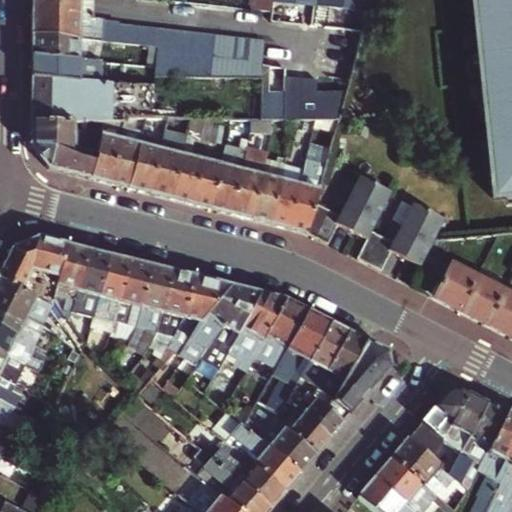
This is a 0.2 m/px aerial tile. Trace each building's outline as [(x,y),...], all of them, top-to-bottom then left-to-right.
[(31,0),(31,14),(92,19),(92,0),(31,0)] [(251,0),(250,11),(271,13),(272,0),(251,0)] [(343,30),(363,32),(370,0),(272,0),(271,13),(270,22),(343,30)] [(511,0),(465,0),(466,5),(470,4),(473,36),(475,52),(476,60),(478,83),(479,86),(475,86),(475,88),(477,105),(478,117),(482,117),(485,141),(489,174),(492,201),(511,199),(511,0)] [(258,81),(263,42),(118,25),(118,24),(104,22),(104,20),(92,19),(31,14),(31,40),(100,45),(158,49),(156,67),(155,80),(258,81)] [(330,82),(350,83),(356,60),(361,41),(363,32),(343,30),(330,82)] [(467,54),(475,52),(473,36),(465,37),(467,54)] [(78,61),(94,62),(94,49),(99,50),(100,45),(31,40),(31,57),(78,61)] [(30,78),(78,83),(78,61),(31,57),(30,78)] [(470,83),(478,83),(476,60),(468,61),(470,83)] [(144,120),(153,120),(154,87),(78,83),(30,78),(30,122),(73,124),(83,123),(87,122),(103,122),(112,122),(123,121),(123,119),(144,120)] [(338,123),(340,115),(350,83),(330,82),(327,96),(277,96),(278,82),(262,82),(261,122),(272,122),(292,122),(315,122),(338,123)] [(468,106),(477,105),(475,88),(466,89),(468,106)] [(142,132),(164,138),(166,120),(153,120),(144,120),(142,132)] [(177,148),(180,137),(174,132),(172,131),(174,121),(166,120),(164,138),(164,140),(162,144),(177,148)] [(90,180),(108,184),(118,140),(121,129),(123,121),(112,122),(111,129),(102,129),(100,137),(90,180)] [(225,150),(227,142),(230,121),(214,121),(207,146),(225,150)] [(227,142),(247,145),(250,133),(251,121),(230,121),(227,142)] [(250,133),(270,133),(272,122),(261,122),(251,121),(250,133)] [(83,133),(73,133),(73,124),(30,122),(30,142),(83,142),(83,134),(83,133)] [(108,184),(128,190),(139,145),(142,133),(121,129),(118,140),(108,184)] [(49,170),(90,180),(100,137),(83,134),(83,142),(30,142),(30,146),(49,170)] [(480,175),(489,174),(485,141),(476,142),(480,175)] [(128,190),(149,195),(158,157),(160,151),(139,145),(128,190)] [(149,195),(170,200),(180,156),(160,151),(158,157),(149,195)] [(230,215),(250,220),(261,176),(265,161),(252,158),(253,153),(246,151),(245,156),(241,171),(230,215)] [(170,200),(192,205),(202,161),(180,156),(170,200)] [(192,205),(210,210),(221,166),(202,161),(192,205)] [(210,210),(230,215),(241,171),(221,166),(210,210)] [(250,220),(269,225),(281,181),(261,176),(250,220)] [(368,242),(371,234),(391,195),(360,179),(340,218),(315,205),(307,234),(329,246),(339,227),(368,242)] [(269,225),(287,229),(299,188),(299,186),(281,181),(269,225)] [(307,234),(315,205),(319,191),(299,186),(299,188),(287,229),(307,234)] [(434,243),(435,243),(445,222),(414,206),(394,245),(371,234),(368,242),(358,261),(383,273),(392,255),(421,269),(434,243)] [(52,299),(53,296),(65,245),(37,238),(10,252),(0,271),(0,279),(50,306),(52,299)] [(62,310),(71,312),(87,251),(65,245),(53,296),(65,299),(62,310)] [(71,312),(93,318),(108,256),(87,251),(71,312)] [(90,328),(111,333),(129,261),(108,256),(93,318),(90,328)] [(132,307),(139,308),(150,267),(129,261),(111,333),(124,336),(127,326),(132,307)] [(431,298),(459,312),(475,279),(448,265),(441,280),(422,271),(413,288),(431,298)] [(152,344),(156,333),(171,272),(150,267),(139,308),(135,328),(123,350),(133,354),(140,358),(152,344)] [(176,330),(181,318),(191,277),(171,272),(156,333),(152,344),(166,348),(167,348),(176,330)] [(511,297),(511,275),(502,293),(511,297)] [(183,342),(190,333),(229,286),(191,277),(181,318),(176,330),(167,348),(169,349),(173,353),(174,352),(183,342)] [(49,310),(50,306),(0,279),(0,304),(43,327),(49,310)] [(459,312),(485,326),(502,293),(475,279),(459,312)] [(201,360),(198,359),(231,311),(223,304),(235,288),(229,286),(190,333),(183,342),(174,352),(182,359),(194,369),(201,360)] [(223,304),(231,311),(245,290),(235,288),(223,304)] [(230,347),(239,331),(259,294),(245,290),(231,311),(198,359),(201,360),(204,362),(208,355),(221,363),(222,361),(230,347)] [(511,297),(502,293),(485,326),(511,339),(511,297)] [(244,372),(263,338),(284,300),(259,294),(239,331),(230,347),(239,353),(232,366),(244,372)] [(275,369),(285,351),(306,312),(284,300),(263,338),(277,345),(273,352),(268,350),(255,375),(267,382),(271,375),(275,369)] [(0,327),(33,346),(43,327),(0,304),(0,327)] [(127,326),(135,328),(139,308),(132,307),(127,326)] [(286,399),(294,385),(329,324),(306,312),(285,351),(290,354),(280,371),(275,369),(271,375),(281,380),(265,408),(277,416),(284,404),(287,407),(290,402),(286,399)] [(315,387),(324,372),(347,333),(329,324),(294,385),(300,389),(305,381),(315,387)] [(0,353),(24,366),(33,346),(0,327),(0,353)] [(323,401),(327,403),(364,342),(347,333),(324,372),(333,377),(323,393),(326,395),(323,401)] [(340,423),(388,366),(385,353),(364,342),(327,403),(324,410),(340,423)] [(239,353),(230,347),(222,361),(232,366),(239,353)] [(152,365),(158,370),(173,353),(169,349),(167,348),(166,348),(152,365)] [(0,377),(14,385),(24,366),(0,353),(0,377)] [(147,384),(131,370),(124,380),(132,387),(139,393),(147,384)] [(287,407),(327,440),(340,423),(324,410),(309,397),(300,389),(294,385),(286,399),(290,402),(287,407)] [(135,398),(139,393),(132,387),(124,396),(132,402),(135,398)] [(18,399),(0,389),(0,400),(14,407),(18,399)] [(446,435),(450,427),(466,395),(460,392),(445,395),(421,423),(442,441),(443,441),(446,435)] [(453,449),(459,455),(486,405),(466,395),(450,427),(458,431),(454,439),(446,435),(443,441),(453,449)] [(273,423),(313,456),(327,440),(287,407),(284,404),(277,416),(273,423)] [(471,463),(479,467),(506,415),(486,405),(459,455),(453,449),(438,467),(453,481),(459,486),(471,463)] [(282,492),(297,475),(254,439),(247,433),(241,428),(238,426),(226,415),(211,433),(223,443),(251,467),(282,492)] [(484,511),(498,484),(511,457),(511,418),(506,415),(479,467),(476,473),(485,478),(475,497),(477,498),(470,511),(484,511)] [(254,439),(297,475),(313,456),(273,423),(270,420),(258,434),(251,428),(245,423),(241,428),(247,433),(254,439)] [(406,440),(431,462),(442,441),(421,423),(406,440)] [(0,450),(1,451),(11,431),(0,425),(0,450)] [(438,499),(453,481),(438,467),(431,462),(406,440),(390,459),(438,499)] [(78,466),(88,455),(93,448),(83,443),(77,451),(77,456),(72,463),(78,466)] [(267,510),(282,492),(251,467),(223,443),(209,460),(267,510)] [(194,511),(235,511),(194,477),(171,457),(163,466),(187,486),(177,497),(185,504),(194,511)] [(511,511),(511,457),(498,484),(509,489),(499,509),(502,510),(500,511),(511,511)] [(452,511),(438,499),(390,459),(373,478),(404,505),(412,511),(423,511),(431,504),(440,511),(452,511)] [(235,511),(265,511),(267,510),(209,460),(194,477),(235,511)] [(397,511),(404,505),(373,478),(357,497),(374,511),(397,511)] [(39,497),(48,501),(64,483),(58,480),(50,490),(47,488),(39,497)] [(20,511),(3,503),(0,509),(0,511),(20,511)]
